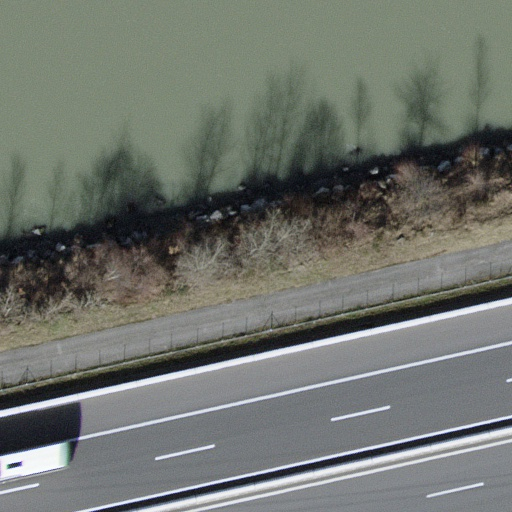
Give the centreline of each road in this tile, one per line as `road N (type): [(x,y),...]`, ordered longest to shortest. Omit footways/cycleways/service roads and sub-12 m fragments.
road 1 (unclassified): [(511,256),(0,370)]
road 2 (motorway): [(511,378),(0,491)]
road 3 (motorway): [(358,511),(511,478)]
